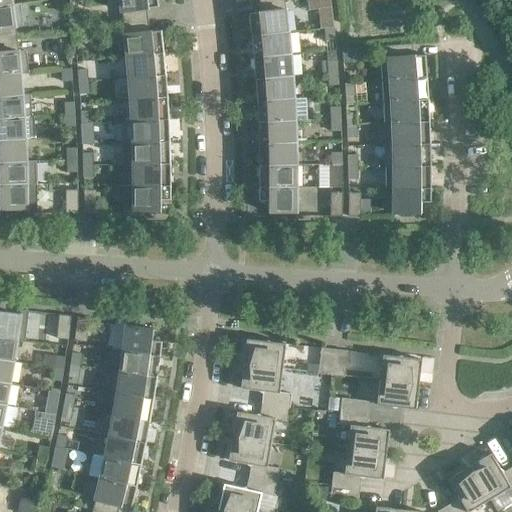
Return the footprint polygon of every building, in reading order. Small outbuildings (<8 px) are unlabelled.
[(159,7),(157,0),(120,0),(123,23),(148,20),(147,8),(159,7)] [(288,32),(284,0),(268,0),(259,1),(261,13),(249,14),(251,36),(288,32)] [(20,3),(13,4),(0,6),(0,40),(17,39),(15,26),(23,25),(20,3)] [(331,6),(322,8),(323,21),(333,20),(331,6)] [(86,23),(84,12),(73,13),(74,25),(86,23)] [(150,32),(148,20),(123,23),(127,56),(164,53),(162,30),(150,32)] [(335,40),(334,28),(325,28),(326,41),(335,40)] [(85,30),(73,31),(74,43),(86,42),(85,30)] [(291,54),(288,32),(251,36),(253,58),(291,54)] [(18,51),(17,39),(0,40),(0,75),(21,73),(29,72),(27,52),(24,50),(18,51)] [(413,56),(412,43),(387,46),(388,58),(381,58),(382,81),(427,77),(425,55),(413,56)] [(359,48),(343,50),(343,63),(359,62),(359,48)] [(166,75),(164,53),(127,56),(129,78),(166,75)] [(292,76),(291,54),(253,58),(255,79),(292,76)] [(338,73),(337,61),(328,61),(328,73),(338,73)] [(73,81),(71,68),(62,69),(63,82),(73,81)] [(87,69),(77,70),(78,82),(88,81),(87,69)] [(0,96),(23,95),(21,73),(0,75),(0,96)] [(339,85),(338,73),(328,73),(329,85),(339,85)] [(168,97),(166,75),(129,78),(131,99),(168,97)] [(294,98),(292,76),(255,79),(257,101),(294,98)] [(429,99),(427,77),(382,81),(384,102),(429,99)] [(89,94),(88,81),(78,82),(79,94),(89,94)] [(345,84),(345,96),(355,96),(354,83),(345,84)] [(31,95),(23,95),(0,96),(0,118),(32,117),(31,95)] [(169,119),(168,97),(131,99),(132,121),(169,119)] [(305,98),(294,98),(257,101),(258,122),(295,121),(307,120),(305,98)] [(430,122),(429,99),(384,102),(385,123),(393,123),(430,122)] [(75,114),(74,102),(65,102),(66,115),(75,114)] [(341,119),(340,107),(331,107),(331,119),(341,119)] [(90,111),(80,111),(81,123),(90,123),(90,111)] [(356,113),(346,113),(347,125),(356,125),(356,113)] [(76,126),(75,114),(66,115),(66,127),(76,126)] [(34,116),(32,117),(0,118),(0,140),(25,139),(35,138),(34,116)] [(170,141),(169,119),(132,121),(133,142),(170,141)] [(341,131),(341,119),(331,119),(332,131),(341,131)] [(296,143),(295,121),(258,122),(259,144),(296,143)] [(431,144),(430,122),(393,123),(393,145),(431,144)] [(91,135),(90,123),(81,123),(82,136),(91,135)] [(357,137),(356,125),(347,125),(347,137),(357,137)] [(0,162),(26,162),(25,139),(0,140),(0,162)] [(171,164),(170,141),(133,142),(123,143),(124,164),(134,164),(171,164)] [(296,165),(296,143),(259,144),(259,165),(296,165)] [(431,166),(431,144),(393,145),(394,166),(431,166)] [(77,160),(77,148),(67,148),(68,160),(77,160)] [(342,164),(342,152),(332,152),(333,165),(342,164)] [(92,153),(83,153),(83,165),(92,165),(92,153)] [(357,155),(348,155),(348,167),(357,167),(357,155)] [(77,172),(77,160),(68,160),(68,172),(77,172)] [(36,162),(26,162),(0,162),(0,184),(37,184),(36,162)] [(171,186),(171,164),(134,164),(134,186),(171,186)] [(333,165),(329,165),(329,187),(342,187),(342,177),(342,164),(333,165)] [(92,177),(92,165),(83,165),(83,177),(92,177)] [(296,187),(296,165),(259,165),(259,187),(296,187)] [(431,188),(431,166),(394,166),(386,166),(386,188),(394,188),(431,188)] [(357,179),(357,167),(348,167),(348,179),(357,179)] [(37,212),(37,184),(0,184),(0,197),(1,198),(1,208),(0,207),(0,209),(27,209),(27,212),(37,212)] [(134,186),(124,186),(124,214),(137,214),(137,211),(164,211),(164,209),(160,209),(160,200),(171,200),(171,186),(134,186)] [(296,187),(259,187),(259,201),(270,201),(270,211),(266,210),(266,212),(296,212),(296,187)] [(431,188),(394,188),(394,213),(424,213),(424,212),(419,212),(420,202),(431,202),(431,188)] [(78,214),(78,190),(66,190),(66,214),(78,214)] [(96,190),(84,190),(84,214),(96,214),(96,190)] [(330,192),(330,216),(342,216),(342,192),(330,192)] [(359,193),(347,193),(347,216),(359,217),(359,193)] [(0,337),(17,339),(20,315),(0,311),(0,337)] [(71,316),(59,315),(57,338),(68,340),(71,316)] [(89,318),(77,316),(74,340),(86,341),(89,318)] [(127,322),(116,321),(112,349),(123,351),(160,355),(162,341),(150,340),(152,330),(156,331),(156,329),(126,326),(127,322)] [(17,339),(0,337),(0,359),(13,361),(17,339)] [(247,339),(244,364),(283,368),(286,344),(247,339)] [(318,373),(331,375),(334,349),(321,347),(318,373)] [(348,351),(334,349),(331,375),(345,376),(348,351)] [(160,355),(123,351),(120,372),(157,377),(160,355)] [(81,354),(72,353),(70,365),(79,366),(81,354)] [(383,355),(380,380),(419,384),(422,359),(383,355)] [(56,356),(54,368),(64,369),(65,357),(56,356)] [(13,361),(0,359),(0,381),(10,383),(13,361)] [(283,368),(244,364),(241,388),(263,391),(262,403),(290,408),(292,394),(280,392),(283,368)] [(79,366),(70,365),(68,377),(77,378),(79,366)] [(64,369),(54,368),(52,380),(62,382),(64,369)] [(157,377),(120,372),(117,393),(154,399),(157,377)] [(419,384),(380,380),(377,405),(416,409),(419,384)] [(10,383),(0,381),(0,404),(6,405),(10,383)] [(75,395),(66,393),(63,405),(72,407),(75,395)] [(154,399),(117,393),(113,415),(150,421),(154,399)] [(340,411),(368,415),(370,401),(342,398),(340,411)] [(48,401),(46,413),(56,415),(58,403),(48,401)] [(290,408),(262,403),(260,415),(237,411),(233,436),(272,443),(276,419),(287,421),(290,408)] [(72,407),(63,405),(61,417),(70,419),(72,407)] [(367,427),(368,415),(340,411),(339,425),(350,426),(347,450),(386,454),(389,429),(367,427)] [(56,415),(46,413),(44,425),(54,427),(56,415)] [(150,421),(113,415),(109,436),(146,443),(150,421)] [(58,434),(56,446),(64,448),(67,436),(58,434)] [(146,443),(109,436),(105,457),(141,464),(146,443)] [(272,443),(233,436),(229,461),(251,465),(249,477),(277,482),(279,468),(267,466),(272,443)] [(37,458),(46,460),(49,448),(40,446),(37,458)] [(64,448),(56,446),(53,458),(62,460),(64,448)] [(361,476),(383,479),(386,454),(347,450),(345,473),(333,472),(331,485),(360,489),(361,476)] [(491,453),(470,466),(490,500),(510,488),(511,490),(511,467),(503,473),(491,453)] [(141,464),(105,457),(93,454),(89,475),(100,478),(137,486),(141,464)] [(448,479),(460,498),(449,504),(453,511),(469,511),(490,500),(470,466),(448,479)] [(277,482),(249,477),(246,488),(224,483),(218,508),(236,511),(257,511),(262,493),(273,496),(277,482)] [(137,486),(100,478),(93,511),(98,511),(117,511),(120,505),(132,508),(137,486)] [(330,499),(358,502),(360,489),(331,485),(330,499)] [(22,494),(17,511),(34,511),(38,498),(22,494)]
